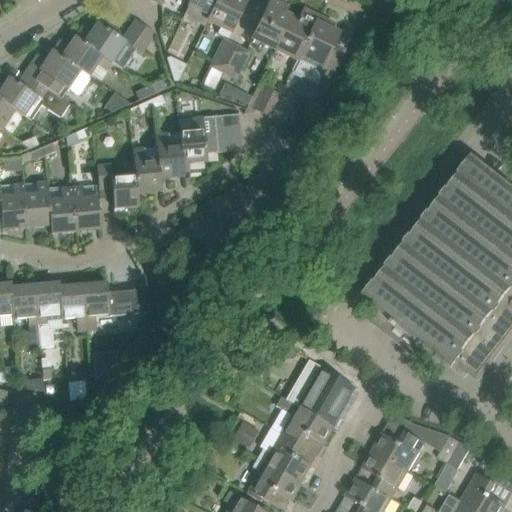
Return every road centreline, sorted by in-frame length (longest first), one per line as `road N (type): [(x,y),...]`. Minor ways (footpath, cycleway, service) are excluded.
road 1 (residential): [(0,250),(70,262),(99,259),(135,240),(177,239),(259,190),(284,148)]
road 2 (residential): [(477,410),(440,392),(402,390),(376,407),(320,511)]
